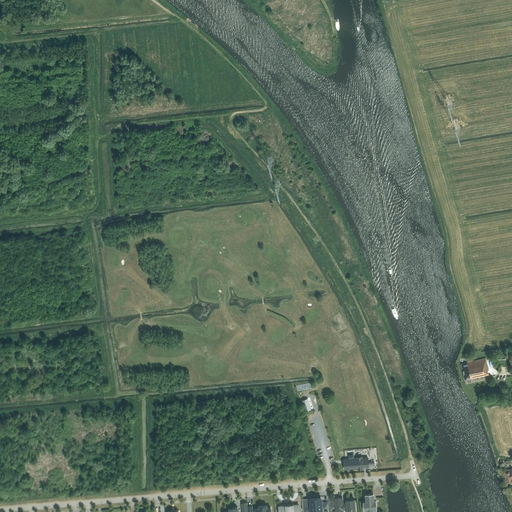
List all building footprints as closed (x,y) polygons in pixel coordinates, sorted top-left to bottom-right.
[(488,371),(486,359),(467,363),(467,361),(463,362),(464,363),(461,364),(465,380),(467,380),(468,383),(471,382),(471,379),(489,375),(488,371)] [(307,398),(302,400),(305,411),(311,410),(307,398)] [(345,459),(346,468),(368,467),(367,458),(345,459)] [(367,509),(367,511),(372,511),(373,509),(376,509),(375,501),(373,501),(373,494),(365,494),(366,502),(363,502),(364,510),(367,509)] [(336,511),(343,511),(343,510),(347,509),(346,511),(348,511),(355,511),(354,499),(346,500),(346,503),(342,503),(342,497),(335,498),(336,511)] [(321,503),(321,499),(310,500),(310,506),(304,507),(304,511),(311,511),(310,511),(321,511),(322,509),(328,509),(327,502),(321,503)]
